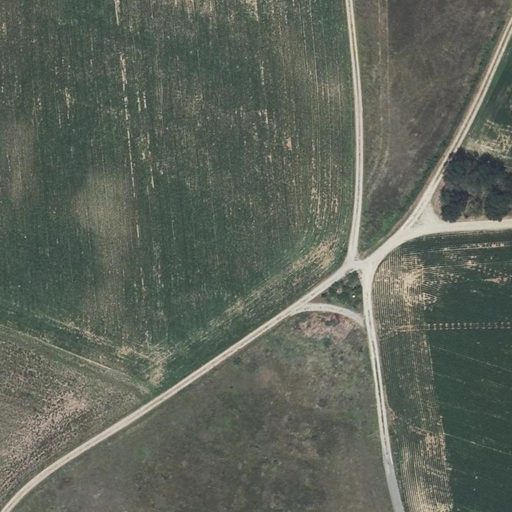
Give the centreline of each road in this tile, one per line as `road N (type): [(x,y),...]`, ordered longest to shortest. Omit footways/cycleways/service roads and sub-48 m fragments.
road 1 (track): [(349,0),(357,265),(49,468),(3,511)]
road 2 (track): [(511,22),(473,112),(398,237),(357,265),(399,511)]
